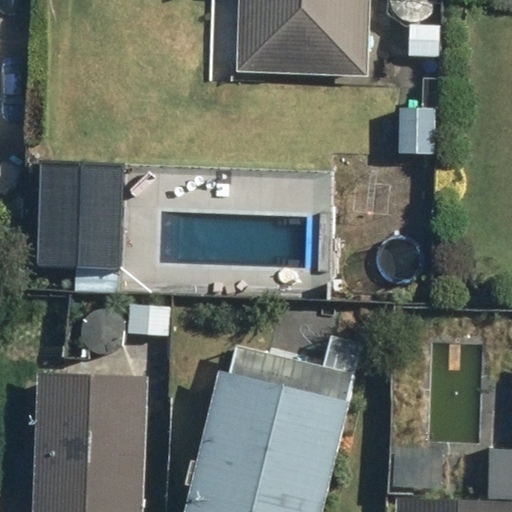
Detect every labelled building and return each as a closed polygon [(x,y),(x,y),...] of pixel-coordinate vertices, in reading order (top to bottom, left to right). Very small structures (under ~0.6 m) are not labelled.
[(230,0),(228,69),(361,73),(362,0),(230,0)] [(402,26),(402,56),(432,56),(432,26),(402,26)] [(442,113),(401,112),(399,157),(441,158),(442,113)] [(37,267),(120,268),(121,163),(38,162),(37,267)] [(164,306),(122,305),(121,337),(163,338),(164,306)] [(209,370),(175,511),(313,511),(340,401),(335,400),(342,370),(226,342),(219,372),(209,370)] [(135,511),(140,375),(31,371),(25,511),(135,511)] [(483,452),(493,453),(490,506),(399,504),(399,511),(511,511),(511,380),(487,380),(483,452)]
